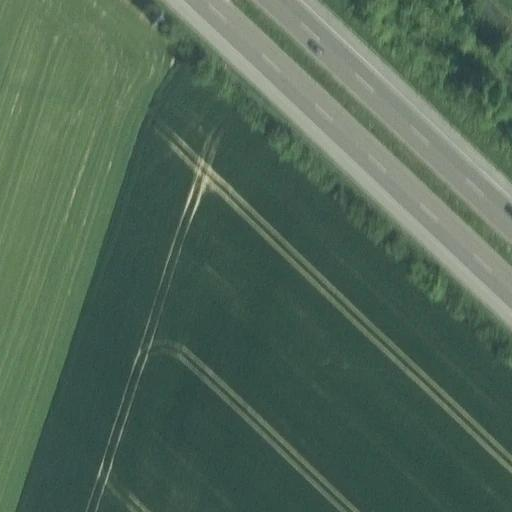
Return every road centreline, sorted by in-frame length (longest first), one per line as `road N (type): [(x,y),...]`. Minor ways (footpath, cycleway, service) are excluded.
road 1 (motorway): [(177,0),(511,297)]
road 2 (motorway): [(511,223),(273,0)]
